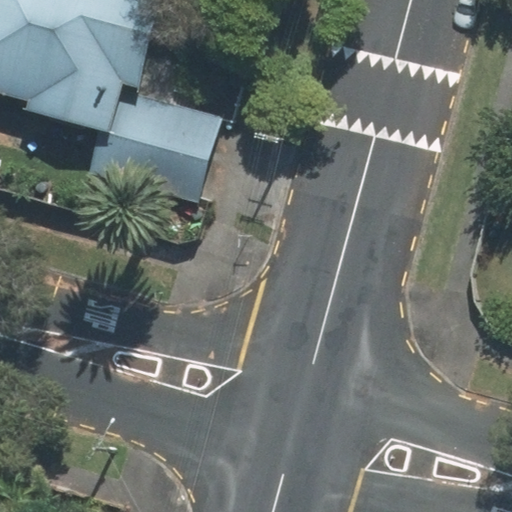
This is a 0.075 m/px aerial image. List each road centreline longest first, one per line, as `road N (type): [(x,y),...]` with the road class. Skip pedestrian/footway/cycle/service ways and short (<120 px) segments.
road 1 (tertiary): [(410,0),(312,367)]
road 2 (residential): [(0,304),(228,343),(312,367)]
road 3 (residential): [(285,468),(0,362)]
road 4 (residential): [(312,367),(511,441)]
road 5 (residential): [(449,511),(285,468)]
